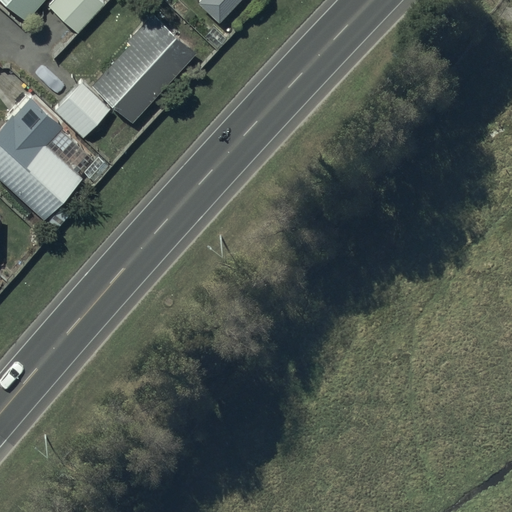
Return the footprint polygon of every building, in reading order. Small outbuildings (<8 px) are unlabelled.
[(5,0),(27,18),(42,0),(5,0)] [(108,2),(105,0),(52,0),(48,4),(80,33),(108,2)] [(82,80),(55,108),(83,135),(114,103),(131,119),(211,37),(173,0),(165,0),(127,39),(131,43),(88,87),(82,80)] [(220,20),(238,0),(199,0),(199,1),(220,20)] [(31,96),(0,127),(0,177),(45,219),(82,177),(45,142),(62,125),(31,96)]
